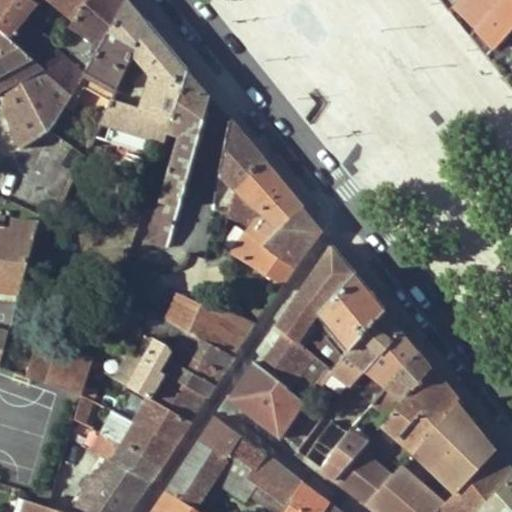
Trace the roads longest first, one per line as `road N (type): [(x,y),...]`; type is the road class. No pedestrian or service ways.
road 1 (secondary): [(346,200),(511,405)]
road 2 (secondary): [(188,0),(346,200)]
road 3 (residential): [(214,395),(346,200)]
road 4 (residential): [(214,395),(361,511)]
road 5 (residential): [(136,511),(214,395)]
